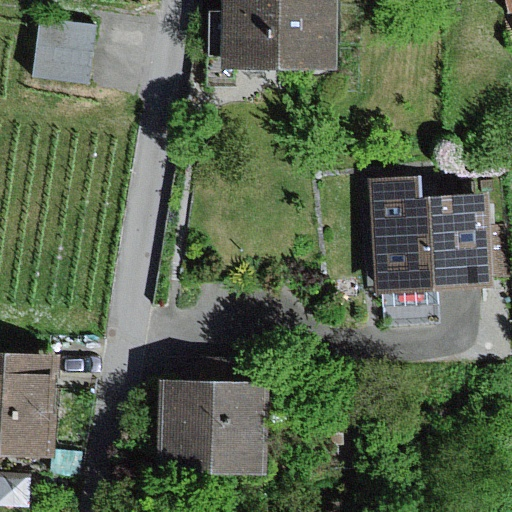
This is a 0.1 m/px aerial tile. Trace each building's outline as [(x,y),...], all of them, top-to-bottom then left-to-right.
[(325,0),(209,0),(207,62),(323,66),(325,0)] [(511,0),(496,0),(508,47),(511,45),(511,0)] [(36,16),(32,46),(89,53),(93,23),(36,16)] [(89,53),(32,46),(29,73),(85,80),(89,53)] [(408,174),(356,178),(365,292),(375,291),(428,287),(485,282),(485,278),(481,225),(478,192),(410,198),(408,174)] [(191,214),(188,281),(302,285),(305,218),(191,214)] [(503,223),(481,225),(485,278),(507,276),(503,223)] [(428,287),(375,291),(376,306),(429,302),(428,287)] [(45,351),(0,348),(0,449),(38,452),(45,351)] [(177,351),(176,377),(246,379),(247,352),(177,351)] [(176,377),(151,377),(149,464),(256,467),(258,379),(246,379),(176,377)]
